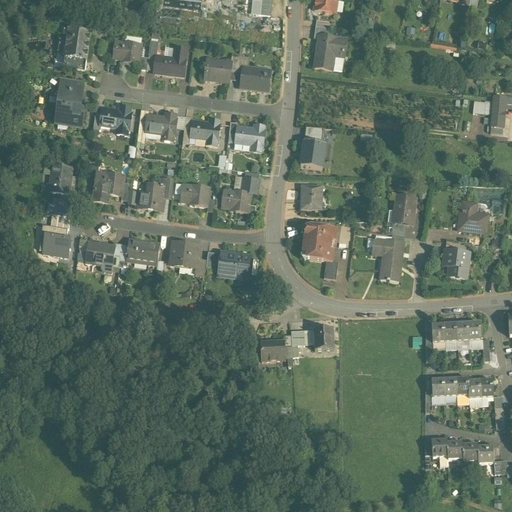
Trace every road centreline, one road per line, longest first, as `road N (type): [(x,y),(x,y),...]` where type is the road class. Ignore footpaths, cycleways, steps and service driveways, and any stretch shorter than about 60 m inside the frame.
road 1 (residential): [(302,291),(342,310),(491,303)]
road 2 (residential): [(273,239),(96,223)]
road 3 (residential): [(287,114),(112,91)]
road 4 (track): [(0,429),(41,398),(104,447),(130,445)]
road 5 (residential): [(287,114),(273,239)]
